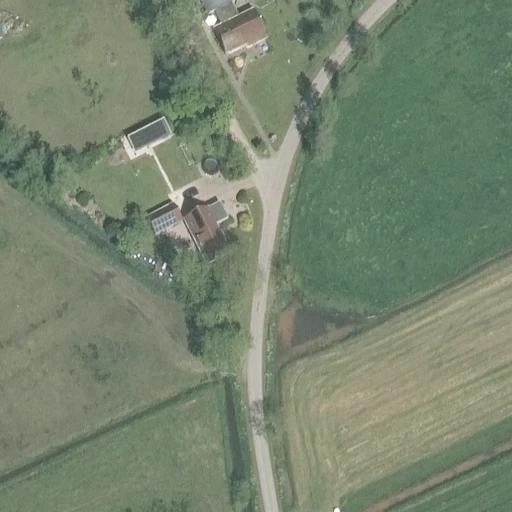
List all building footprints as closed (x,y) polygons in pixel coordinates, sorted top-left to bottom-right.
[(199,0),(207,16),(213,13),(230,5),(240,0),(199,0)] [(237,20),(230,5),(213,13),(221,28),(213,32),(226,57),(251,45),(252,47),(265,41),(251,13),(237,20)] [(162,121),(139,133),(147,148),(170,136),(162,121)] [(214,227),(227,221),(218,204),(183,223),(205,267),(228,255),(214,227)] [(182,223),(173,205),(147,218),(155,236),(175,227),(182,223)]
